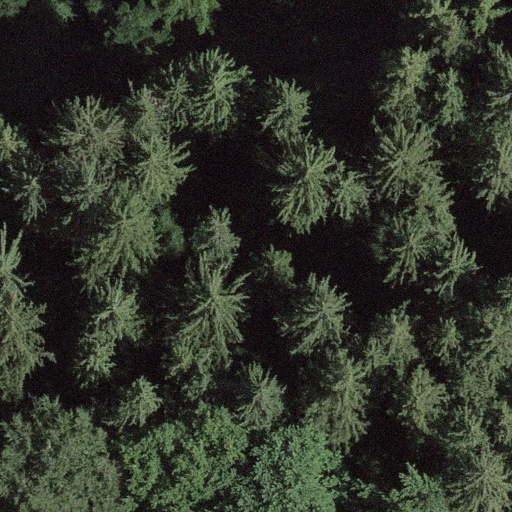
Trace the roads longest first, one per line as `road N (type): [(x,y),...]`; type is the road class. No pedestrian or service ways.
road 1 (track): [(511,29),(161,112)]
road 2 (track): [(161,112),(0,156)]
